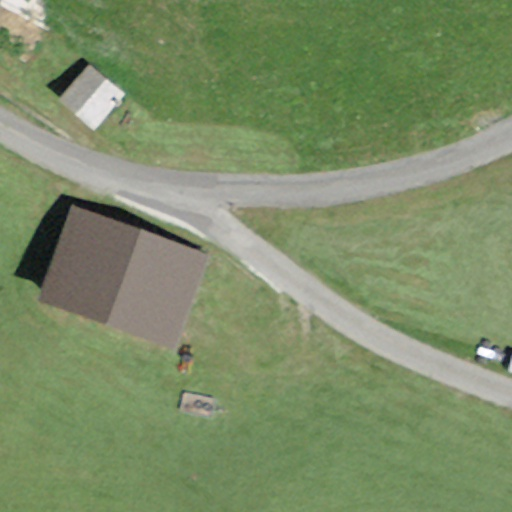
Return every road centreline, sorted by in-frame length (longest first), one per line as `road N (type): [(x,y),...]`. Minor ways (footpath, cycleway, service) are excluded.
road 1 (unclassified): [(171,201),(351,318),(511,398)]
road 2 (residential): [(171,201),(206,190),(348,184),(424,169),(511,135)]
road 3 (residential): [(0,119),(171,201)]
